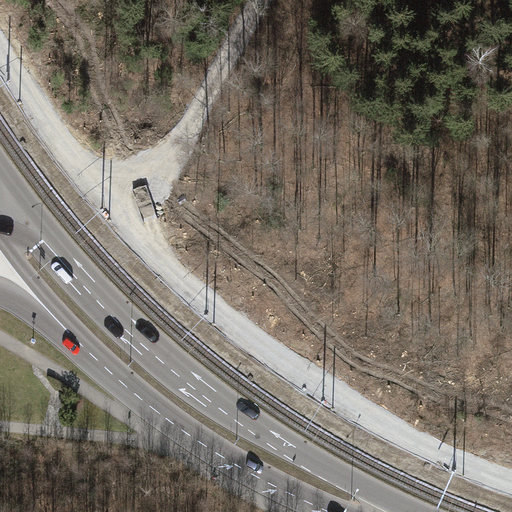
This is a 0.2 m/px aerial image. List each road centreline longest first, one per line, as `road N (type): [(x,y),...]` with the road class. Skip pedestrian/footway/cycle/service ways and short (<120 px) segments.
road 1 (secondary): [(393,511),(182,377),(111,314),(23,212)]
road 2 (secondary): [(0,258),(91,355),(166,419),(329,511)]
road 3 (track): [(258,0),(134,233)]
